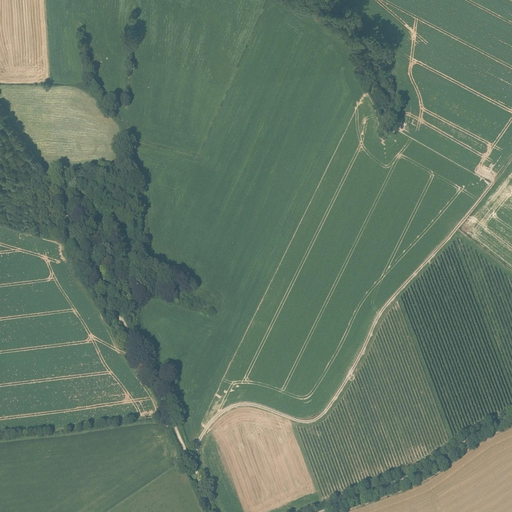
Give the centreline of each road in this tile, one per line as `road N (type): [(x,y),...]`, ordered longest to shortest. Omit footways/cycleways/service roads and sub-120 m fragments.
road 1 (track): [(193,461),(203,431),(235,404),(302,421),(318,417),(384,304),(456,228)]
road 2 (track): [(171,418),(109,306),(104,282),(75,246),(57,187),(0,105)]
road 3 (tertiary): [(323,511),(416,474),(511,418)]
road 4 (track): [(0,437),(171,418)]
